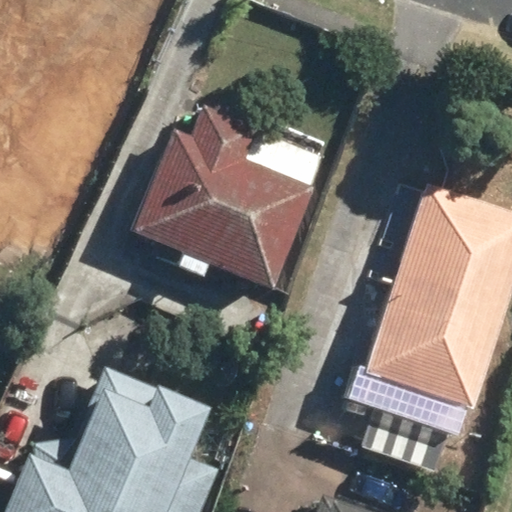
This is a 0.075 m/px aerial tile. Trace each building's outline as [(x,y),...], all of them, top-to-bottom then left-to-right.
[(0,205),(48,234),(135,86),(0,6),(0,205)] [(119,235),(260,289),(313,155),(188,107),(178,132),(162,126),(119,235)] [(450,409),(454,410),(511,247),(511,218),(416,184),(350,368),(343,365),(332,396),(367,408),(354,443),(428,470),(450,409)] [(190,511),(210,467),(175,453),(196,404),(99,363),(52,471),(8,452),(0,470),(0,511),(190,511)] [(357,511),(316,498),(310,511),(357,511)]
